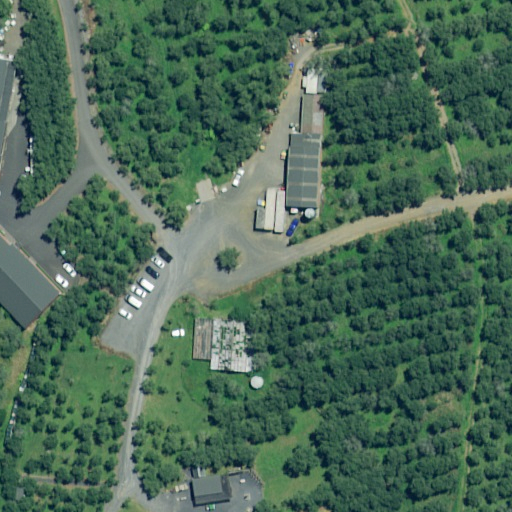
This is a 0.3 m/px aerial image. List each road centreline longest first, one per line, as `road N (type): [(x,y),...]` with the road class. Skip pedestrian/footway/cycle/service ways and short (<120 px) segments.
road 1 (track): [(469,511),(488,291),(432,75),(398,0)]
road 2 (track): [(177,265),(194,283),(226,285),(404,214),(511,191)]
